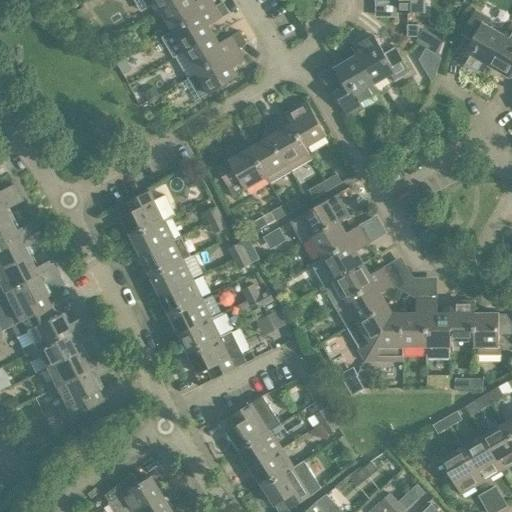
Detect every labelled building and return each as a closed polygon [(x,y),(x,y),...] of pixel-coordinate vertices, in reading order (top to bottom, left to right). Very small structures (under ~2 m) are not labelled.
[(133,0),(140,12),(155,3),(159,10),(176,0),(133,0)] [(176,0),(159,10),(159,11),(155,13),(157,17),(162,15),(171,31),(214,6),(210,0),(199,0),(201,2),(196,4),(193,0),(176,0)] [(374,0),(395,0),(395,12),(425,13),(425,0),(374,0)] [(73,1),(67,6),(66,7),(69,11),(77,5),(73,1)] [(171,31),(171,32),(162,37),(174,58),(179,55),(214,34),(207,22),(211,19),(213,22),(221,18),(219,14),(226,10),(222,2),(214,6),(171,31)] [(461,59),(466,62),(464,65),(479,74),(481,71),(484,72),(488,65),(504,35),(487,26),(491,19),(475,10),(461,35),(472,41),(461,59)] [(511,20),(508,28),(504,35),(488,65),(510,78),(511,73),(511,20)] [(419,25),(407,25),(407,37),(419,37),(419,25)] [(181,58),(186,56),(195,73),(238,47),(246,43),(241,35),(234,39),(232,36),(223,41),(225,43),(221,46),(214,34),(179,55),(181,58)] [(351,48),(356,56),(373,84),(390,75),(394,82),(410,73),(395,47),(384,53),(374,35),(351,48)] [(195,73),(188,78),(200,98),(238,76),(231,63),(235,61),(237,64),(245,59),(238,47),(195,73)] [(378,92),(373,84),(356,56),(334,68),(344,87),(334,92),(348,118),(364,109),(360,102),(378,92)] [(305,148),(326,136),(307,102),(285,114),(291,125),(291,124),(305,148)] [(305,148),(291,124),(291,125),(270,136),(290,171),(311,159),(305,148)] [(270,136),(249,148),(267,177),(266,178),(269,183),(290,171),(270,136)] [(267,177),(249,148),(228,161),(216,168),(227,187),(239,180),(245,190),(266,178),(267,177)] [(325,180),(330,189),(342,182),(337,173),(325,180)] [(330,189),(325,180),(309,189),(314,198),(330,189)] [(0,200),(16,193),(12,185),(0,190),(0,200)] [(163,222),(163,221),(175,215),(165,195),(153,201),(148,191),(125,203),(130,213),(120,217),(130,238),(163,222)] [(0,224),(7,221),(2,210),(20,201),(16,193),(0,200),(0,224)] [(339,222),(349,216),(337,195),(303,215),(315,236),(339,222)] [(283,204),(288,213),(300,206),(295,198),(283,204)] [(288,213),(283,204),(271,211),(276,220),(288,213)] [(210,223),(221,217),(216,206),(205,212),(210,223)] [(221,217),(210,223),(216,233),(227,228),(221,217)] [(0,247),(35,231),(31,222),(12,231),(7,221),(0,224),(0,247)] [(172,240),(163,222),(130,238),(139,257),(172,241),(172,240)] [(310,239),(321,258),(365,234),(360,226),(346,234),(339,222),(315,236),(310,239)] [(280,228),(271,233),(278,245),(287,239),(280,228)] [(39,239),(35,231),(0,247),(0,271),(26,258),(21,248),(39,239)] [(317,273),(324,286),(363,263),(356,251),(370,243),(365,234),(321,258),(312,264),(317,273)] [(139,257),(149,277),(182,260),(190,256),(181,236),(172,240),(172,241),(139,257)] [(235,259),(246,253),(241,242),(229,248),(235,259)] [(246,253),(235,259),(240,270),(252,264),(246,253)] [(0,294),(53,267),(49,259),(31,268),(26,258),(0,271),(0,294)] [(149,277),(158,296),(192,280),(182,260),(149,277)] [(323,286),(335,306),(389,276),(384,267),(370,275),(363,263),(324,286),(323,286)] [(3,315),(9,326),(48,307),(43,297),(45,296),(39,285),(57,276),(53,267),(0,294),(0,302),(4,300),(10,312),(3,315)] [(347,328),(387,305),(380,292),(394,284),(389,276),(335,306),(347,328)] [(158,296),(168,316),(201,299),(192,280),(158,296)] [(258,295),(253,285),(242,290),(247,301),(258,295)] [(252,311),(263,306),(274,301),(268,290),(258,295),(247,301),(252,311)] [(417,314),(402,314),(402,347),(403,347),(427,347),(427,298),(417,298),(417,314)] [(437,298),(427,298),(427,347),(427,359),(450,359),(450,351),(451,351),(451,341),(450,341),(451,314),(450,314),(437,314),(437,298)] [(168,316),(177,335),(211,318),(201,299),(168,316)] [(450,341),(451,341),(475,341),(475,313),(475,301),(450,301),(450,314),(451,314),(450,341)] [(365,361),(366,361),(392,314),(387,305),(347,328),(359,348),(358,349),(365,361)] [(53,317),(48,307),(9,326),(23,355),(28,353),(86,325),(82,316),(64,325),(59,314),(53,317)] [(267,316),(274,330),(285,325),(278,311),(267,316)] [(177,335),(187,354),(232,332),(223,312),(211,318),(177,335)] [(499,347),(499,334),(511,333),(511,322),(506,313),(475,313),(475,341),(475,347),(478,347),(478,356),(502,356),(502,347),(499,347)] [(392,314),(366,361),(403,361),(403,347),(402,347),(402,314),(392,314)] [(37,356),(43,369),(78,352),(73,341),(90,333),(86,325),(28,353),(31,359),(37,356)] [(232,332),(187,354),(197,375),(207,370),(211,379),(247,362),(232,332)] [(43,384),(46,391),(105,361),(101,354),(83,363),(78,352),(43,369),(49,382),(43,384)] [(105,361),(46,391),(49,397),(56,394),(62,406),(55,410),(60,421),(99,401),(94,391),(97,390),(91,379),(109,370),(105,361)] [(360,369),(357,376),(363,388),(372,388),(373,373),(360,369)] [(469,388),(469,378),(455,378),(455,388),(469,388)] [(469,378),(469,388),(483,388),(483,378),(469,378)] [(486,394),(491,403),(504,395),(499,386),(486,394)] [(491,403),(486,394),(474,400),(480,409),(491,403)] [(261,396),(251,403),(229,417),(235,426),(226,432),(238,451),(269,431),(279,425),(261,396)] [(0,403),(0,405),(3,411),(18,404),(14,397),(0,403)] [(314,415),(321,424),(331,417),(324,407),(314,415)] [(444,418),(449,427),(462,419),(457,410),(444,418)] [(338,427),(331,417),(321,424),(328,434),(338,427)] [(449,427),(444,418),(433,424),(438,433),(449,427)] [(511,437),(504,424),(483,437),(503,470),(511,464),(511,437)] [(281,449),(269,431),(238,451),(250,469),(281,449)] [(483,437),(462,449),(482,482),(503,470),(483,437)] [(293,467),(281,449),(250,469),(262,487),(293,467)] [(461,495),(482,482),(462,449),(441,461),(461,495)] [(303,460),(293,467),(262,487),(274,507),(283,501),(289,510),(311,495),(321,487),(303,460)] [(103,495),(113,511),(136,511),(162,496),(150,477),(137,484),(131,474),(103,495)] [(491,511),(494,511),(509,504),(498,485),(481,495),(491,511)] [(343,511),(326,493),(316,501),(304,511),(343,511)] [(388,510),(397,502),(389,493),(380,502),(388,510)] [(171,511),(162,496),(136,511),(171,511)] [(397,502),(388,510),(389,511),(404,511),(405,511),(397,502)] [(438,511),(430,503),(421,511),(438,511)]
